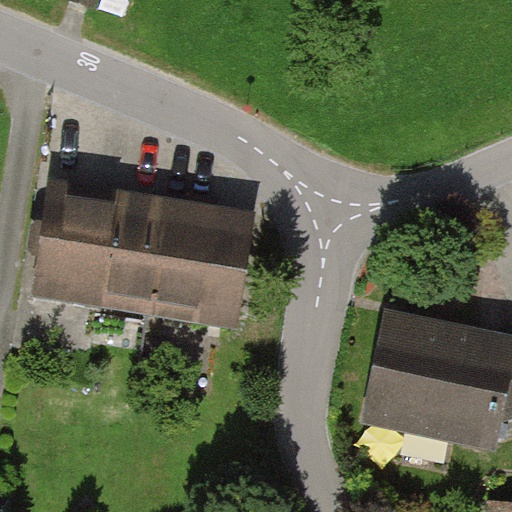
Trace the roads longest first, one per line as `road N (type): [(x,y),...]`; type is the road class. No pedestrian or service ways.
road 1 (unclassified): [(330,511),(302,433),(324,235),(312,198),(237,138),(0,37)]
road 2 (track): [(324,235),(511,159)]
